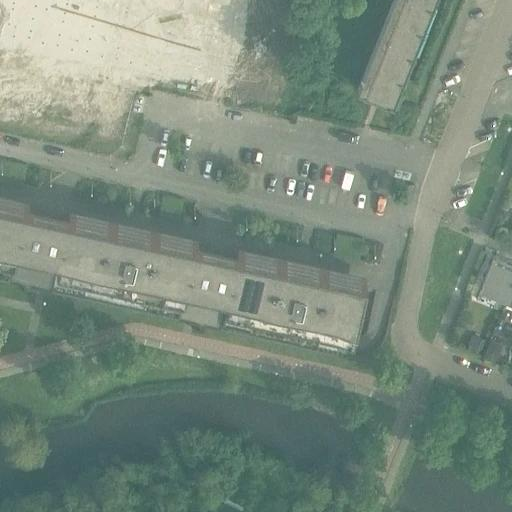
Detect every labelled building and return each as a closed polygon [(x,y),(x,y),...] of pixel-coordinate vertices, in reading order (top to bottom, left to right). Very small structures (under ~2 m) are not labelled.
[(13,0),(7,29),(29,34),(27,44),(29,44),(205,83),(207,74),(229,79),(239,34),(87,0),(13,0)] [(373,98),(374,98),(380,101),(382,95),(395,100),(433,0),(398,0),(367,81),(361,78),(359,85),(375,92),(373,98)] [(0,281),(348,359),(350,351),(363,296),(364,290),(367,275),(0,193),(0,281)] [(511,261),(495,255),(483,284),(509,294),(511,285),(511,261)] [(491,339),(483,358),(494,362),(502,344),(491,339)] [(226,475),(211,505),(224,511),(261,511),(269,496),(226,475)]
